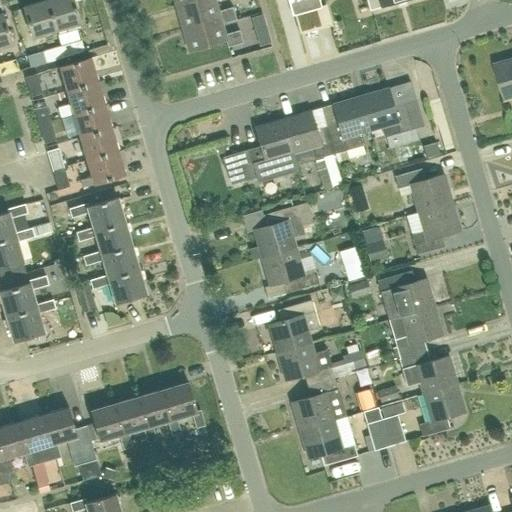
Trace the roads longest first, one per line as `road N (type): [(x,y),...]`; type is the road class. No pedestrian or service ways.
road 1 (residential): [(146,120),(439,37)]
road 2 (residential): [(511,295),(439,37)]
road 3 (residential): [(0,373),(203,314)]
road 4 (residential): [(261,511),(203,314)]
road 5 (residential): [(203,314),(146,120)]
road 6 (residential): [(362,499),(511,455)]
road 7 (residential): [(146,120),(111,0)]
